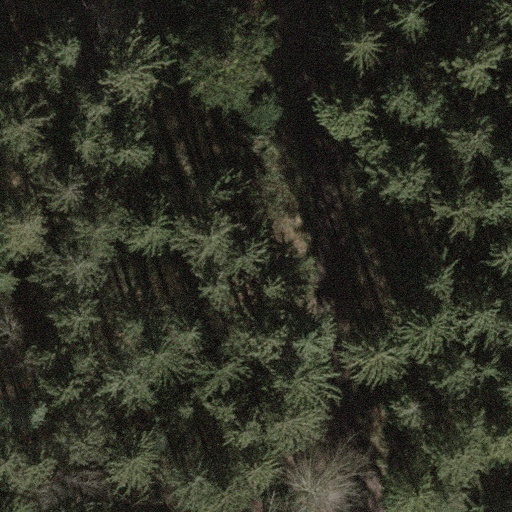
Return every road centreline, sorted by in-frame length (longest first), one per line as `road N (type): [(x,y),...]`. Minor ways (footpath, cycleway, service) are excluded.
road 1 (track): [(294,0),(312,108),(332,366)]
road 2 (track): [(332,366),(256,511)]
road 3 (track): [(332,366),(343,511)]
